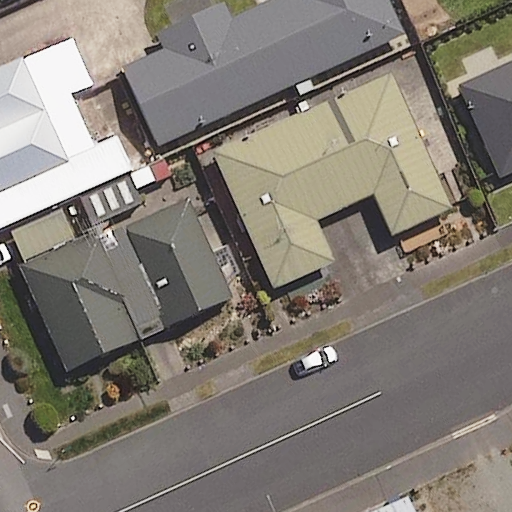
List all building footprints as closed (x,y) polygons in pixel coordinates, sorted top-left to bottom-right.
[(226,0),(216,5),(214,0),(176,0),(169,3),(178,25),(166,30),(173,47),(122,69),(157,146),(401,36),(385,0),(274,0),(234,18),(226,0)] [(0,68),(0,227),(127,173),(111,136),(91,145),(69,94),(89,85),(69,38),(0,68)] [(511,172),(511,62),(459,86),(499,178),(511,172)] [(451,208),(392,74),(201,157),(246,259),(256,254),(272,289),(332,263),(314,220),(373,194),(391,235),(451,208)] [(132,178),(82,199),(95,230),(144,209),(132,178)] [(13,232),(29,269),(23,271),(66,370),(229,299),(186,201),(82,246),(65,209),(13,232)] [(411,511),(406,499),(377,511),(411,511)]
